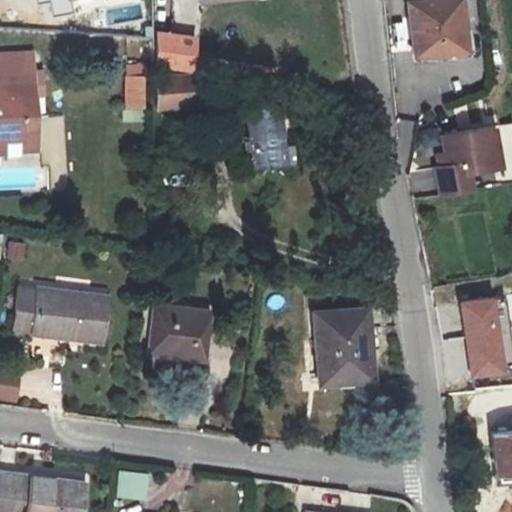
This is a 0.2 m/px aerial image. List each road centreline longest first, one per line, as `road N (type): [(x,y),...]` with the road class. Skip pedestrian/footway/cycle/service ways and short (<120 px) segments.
road 1 (unclassified): [(365,0),(433,478)]
road 2 (residential): [(0,423),(433,478)]
